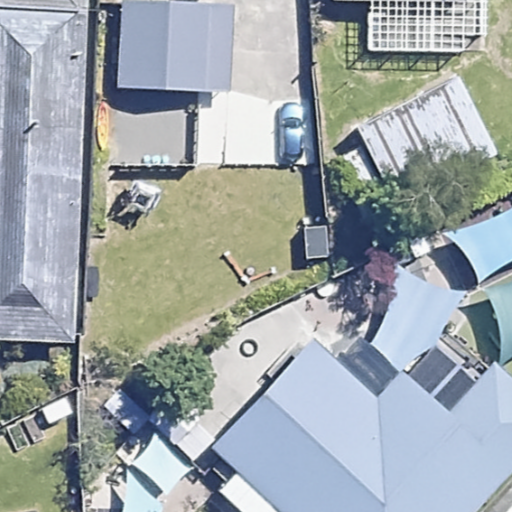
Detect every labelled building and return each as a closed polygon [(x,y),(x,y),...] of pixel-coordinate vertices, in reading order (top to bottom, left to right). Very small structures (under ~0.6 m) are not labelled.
[(0,0),(0,10),(84,14),(84,0),(0,0)] [(364,46),(453,45),(453,2),(483,1),(482,0),(333,0),(333,4),(363,3),(364,46)] [(84,14),(0,10),(0,343),(68,347),(84,14)] [(234,15),(119,13),(118,97),(233,98),(234,15)] [(495,156),(455,77),(347,130),(387,210),(495,156)] [(331,370),(314,353),(192,476),(228,511),(476,511),(511,476),(511,421),(480,390),(444,426),(427,409),(462,373),(435,347),(461,304),(400,268),(345,361),(331,370)] [(116,461),(95,459),(93,511),(153,511),(154,506),(207,447),(164,408),(116,461)]
